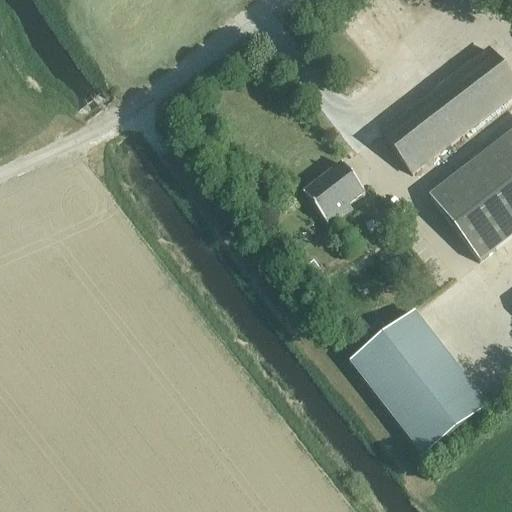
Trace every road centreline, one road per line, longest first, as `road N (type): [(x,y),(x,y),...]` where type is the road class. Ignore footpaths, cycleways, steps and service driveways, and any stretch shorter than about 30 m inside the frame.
road 1 (unknown): [(260,10),(392,194)]
road 2 (unclassified): [(0,177),(109,127),(156,91)]
